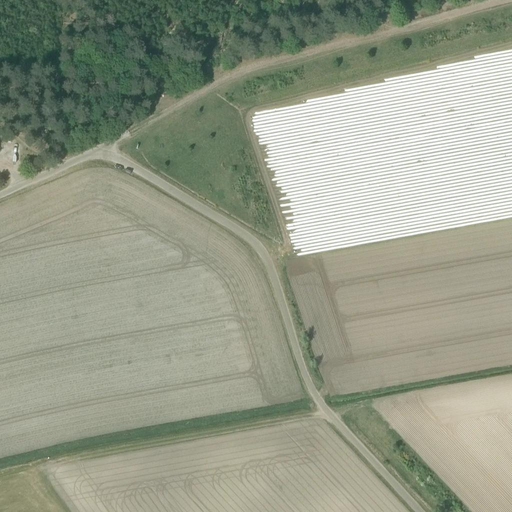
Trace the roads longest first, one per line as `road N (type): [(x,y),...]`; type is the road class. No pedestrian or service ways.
road 1 (unclassified): [(419,511),(324,410),(260,249),(242,234),(100,149),(0,195)]
road 2 (track): [(100,149),(236,66),(384,28)]
